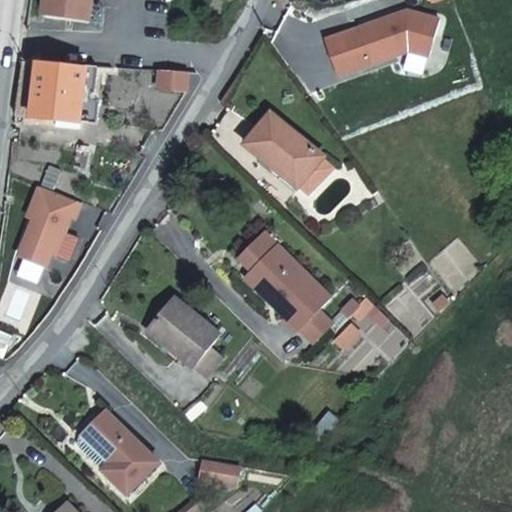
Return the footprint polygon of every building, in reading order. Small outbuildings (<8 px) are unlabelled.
[(45,0),(44,17),(89,23),(91,0),(45,0)] [(424,6),(328,37),(342,78),(406,57),(412,75),(443,65),(424,6)] [(87,68),(22,63),(15,116),(81,122),(87,68)] [(309,180),(329,151),(273,112),(253,142),(309,180)] [(81,204),(39,189),(28,220),(34,221),(27,246),(30,248),(25,262),(48,270),(53,256),(71,262),(80,239),(66,234),(71,218),(75,220),(81,204)] [(255,267),(279,241),(266,230),(242,255),(255,267)] [(255,267),(254,268),(278,291),(270,299),(298,325),(330,291),(279,241),(255,267)] [(42,287),(48,270),(25,262),(19,279),(42,287)] [(278,291),(254,268),(246,277),(270,299),(278,291)] [(350,328),(377,305),(367,293),(339,316),(350,328)] [(196,362),(213,342),(222,333),(181,297),(156,326),(196,362)] [(354,326),(343,336),(352,345),(362,335),(354,326)] [(352,345),(343,336),(340,340),(348,349),(352,345)] [(225,353),(224,352),(213,342),(196,362),(206,371),(207,372),(225,353)] [(332,413),(315,433),(321,439),(323,439),(340,421),(332,413)] [(132,497),(162,466),(110,417),(88,439),(116,467),(109,475),(132,497)] [(116,467),(88,439),(80,447),(109,475),(116,467)] [(244,490),(248,465),(206,457),(202,482),(244,490)] [(78,511),(69,503),(61,511),(78,511)]
